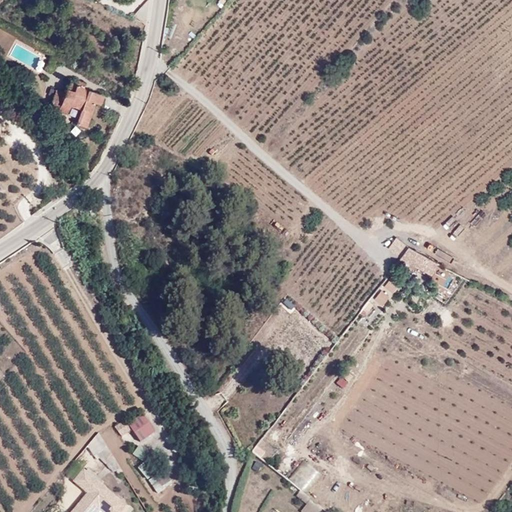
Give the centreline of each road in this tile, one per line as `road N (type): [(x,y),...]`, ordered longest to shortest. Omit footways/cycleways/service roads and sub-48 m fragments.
road 1 (residential): [(226,511),(222,445),(112,254),(108,194),(96,173)]
road 2 (residential): [(378,247),(185,81),(150,64)]
road 3 (unknown): [(31,226),(20,213),(36,169),(30,147),(0,117)]
road 4 (tertiary): [(0,245),(84,194),(96,173)]
road 5 (tertiary): [(96,173),(150,64)]
